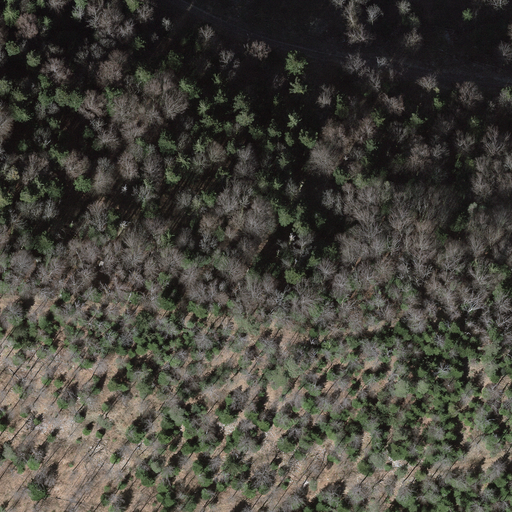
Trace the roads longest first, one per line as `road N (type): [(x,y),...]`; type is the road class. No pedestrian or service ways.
road 1 (track): [(181,0),(296,49),(368,56),(511,89)]
road 2 (track): [(511,451),(227,511)]
road 3 (track): [(0,154),(192,239)]
